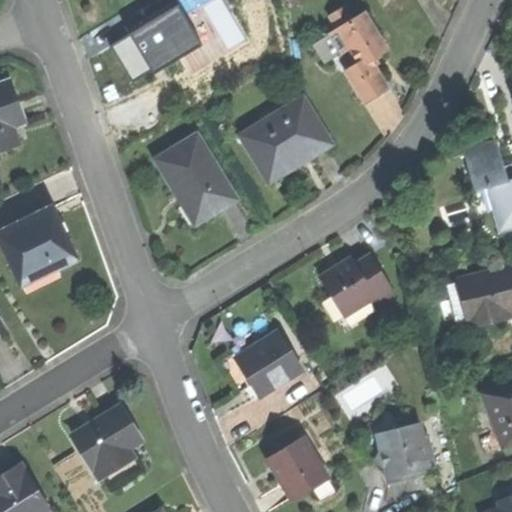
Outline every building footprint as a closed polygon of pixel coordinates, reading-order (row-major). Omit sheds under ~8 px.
[(123,62),(135,83),(161,67),(164,71),(204,47),(175,0),(174,0),(109,40),(123,62)] [(346,68),(367,99),(379,91),(390,84),(373,58),(391,46),(366,8),(355,16),(346,3),(330,13),(338,26),(330,32),(342,51),(351,45),(360,59),(346,68)] [(0,86),(0,151),(18,145),(11,126),(24,122),(16,101),(10,83),(0,86)] [(302,93),(239,135),(264,173),(289,157),(304,147),(310,156),(333,141),(302,93)] [(196,133),(156,158),(169,177),(177,190),(180,188),(198,218),(194,221),(196,224),(237,197),(196,133)] [(462,150),(479,214),(496,209),(501,229),(511,225),(511,166),(503,169),(495,141),(476,146),(462,150)] [(0,231),(0,235),(23,282),(76,256),(63,230),(51,207),(0,231)] [(332,268),(318,278),(342,310),(353,302),(358,308),(373,296),(379,304),(395,292),(380,271),(381,270),(369,254),(356,264),(352,259),(343,266),(335,272),(332,268)] [(506,316),(509,315),(506,305),(511,304),(511,266),(458,280),(467,319),(471,318),(473,324),(506,316)] [(247,376),(259,395),(301,368),(277,331),(235,358),(247,376)] [(511,380),(479,394),(497,438),(501,446),(502,449),(511,444),(511,380)] [(72,435),(98,477),(131,457),(126,449),(140,440),(119,406),(93,422),(72,435)] [(397,419),(372,461),(385,470),(385,476),(386,484),(413,478),(411,471),(425,468),(433,466),(427,437),(422,438),(419,423),(408,426),(397,419)] [(278,480),(291,500),(327,478),(301,436),(265,458),(278,480)] [(489,451),(501,446),(497,438),(486,443),(489,451)] [(0,511),(43,511),(48,509),(19,462),(0,474),(0,475),(4,482),(0,484),(0,511)] [(426,474),(425,468),(411,471),(413,478),(426,474)] [(500,506),(486,511),(511,511),(511,494),(498,500),(500,506)]
